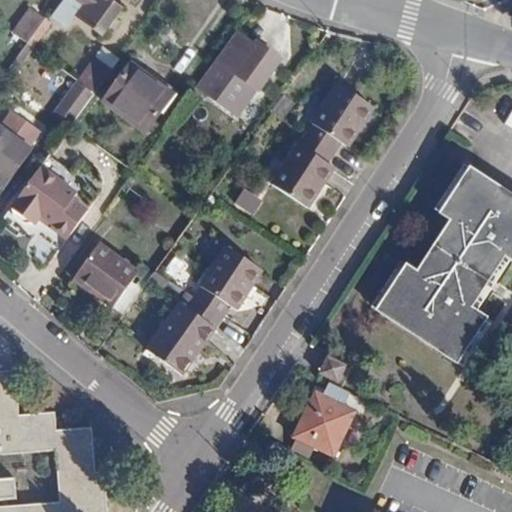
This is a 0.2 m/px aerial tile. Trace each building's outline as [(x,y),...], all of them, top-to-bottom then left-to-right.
[(73,0),(66,0),(59,9),(73,19),(82,6),(73,0)] [(73,0),(82,6),(109,25),(121,8),(109,0),(73,0)] [(30,9),(12,34),(27,45),(42,24),(44,20),(30,9)] [(42,24),(27,45),(25,47),(31,52),(48,28),(42,24)] [(235,34),(195,88),(236,117),(255,91),(259,93),(280,63),(256,46),(254,48),(235,34)] [(74,82),(91,95),(108,71),(91,59),(74,82)] [(130,62),(99,106),(142,136),(173,93),(130,62)] [(334,85),(270,184),(307,207),(332,167),(327,163),(340,142),(346,146),(371,107),(334,85)] [(68,119),(79,101),(66,94),(55,112),(68,119)] [(0,184),(4,188),(29,153),(0,131),(0,184)] [(76,195),(39,168),(9,210),(11,211),(12,218),(24,226),(31,225),(33,227),(37,221),(39,219),(51,227),(49,229),(66,240),(87,212),(71,201),(76,195)] [(453,223),(419,275),(408,268),(379,313),(459,363),(488,319),(472,309),(506,256),(511,260),(511,195),(472,171),(442,216),(453,223)] [(236,204),(256,215),(265,199),(245,188),(236,204)] [(39,219),(37,221),(49,229),(51,227),(39,219)] [(97,245),(72,280),(112,308),(137,274),(97,245)] [(180,307),(148,356),(181,377),(226,307),(232,311),(259,269),(224,248),(184,310),(180,307)] [(318,375),(337,384),(346,368),(327,359),(318,375)] [(0,511),(107,511),(105,473),(95,474),(92,429),(57,432),(55,413),(19,417),(15,372),(0,373),(0,511)] [(314,394),(293,437),(331,456),(353,413),(314,394)]
